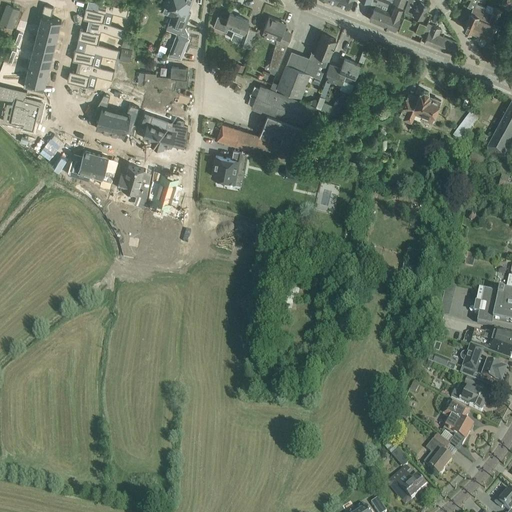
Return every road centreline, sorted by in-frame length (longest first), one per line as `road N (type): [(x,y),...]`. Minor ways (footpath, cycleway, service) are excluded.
road 1 (residential): [(67,0),(52,112),(58,125),(193,165),(197,119)]
road 2 (secondary): [(466,68),(293,0)]
